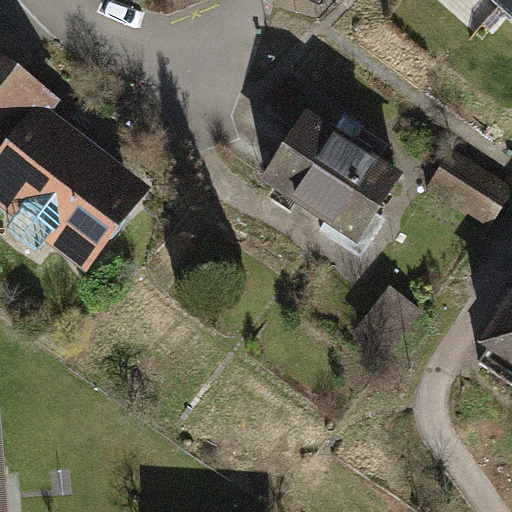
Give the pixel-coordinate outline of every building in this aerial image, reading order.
[(511,0),(493,0),(511,16),(511,0)] [(50,97),(0,59),(0,219),(63,266),(127,179),(38,113),(50,97)] [(348,244),(398,175),(290,99),(241,168),(348,244)] [(495,189),(449,158),(427,190),(473,220),(495,189)] [(419,323),(384,294),(345,341),(381,370),(419,323)] [(511,303),(477,358),(511,380),(511,303)]
